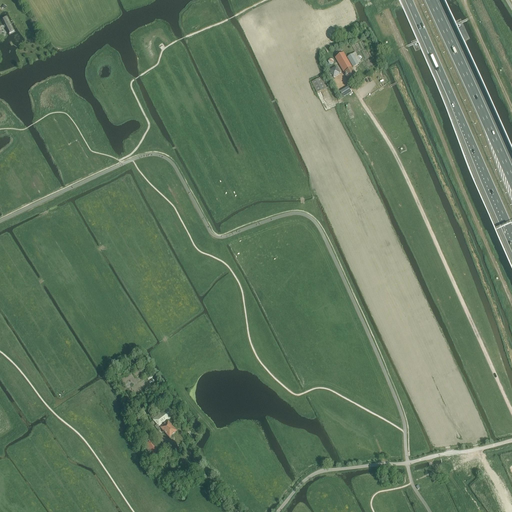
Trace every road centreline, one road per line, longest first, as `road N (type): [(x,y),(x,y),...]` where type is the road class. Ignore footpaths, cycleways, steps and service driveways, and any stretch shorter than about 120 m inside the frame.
road 1 (track): [(331,54),(401,166),(511,411)]
road 2 (track): [(511,304),(387,15)]
road 3 (motorway): [(409,0),(511,232)]
road 4 (unclassified): [(277,511),(316,473),(511,440)]
road 5 (motorway): [(511,175),(432,0)]
road 6 (track): [(463,0),(511,111)]
